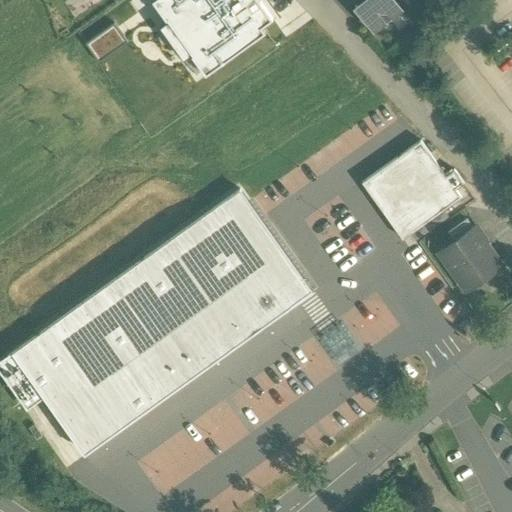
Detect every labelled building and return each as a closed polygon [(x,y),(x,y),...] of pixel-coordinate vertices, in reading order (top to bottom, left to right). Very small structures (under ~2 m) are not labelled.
[(272,19),(259,0),(152,0),(206,74),(265,32),(262,27),(272,19)] [(362,0),(359,3),(355,6),(374,30),(401,9),(394,0),(362,0)] [(87,41),(101,60),(129,39),(115,20),(87,41)] [(420,141),(362,182),(376,201),(380,199),(386,207),(392,216),(388,219),(402,238),(460,197),(454,189),(463,183),(454,170),(446,177),(420,141)] [(40,389),(85,451),(301,297),(304,279),(240,190),(0,361),(0,369),(22,400),(40,389)] [(448,232),(455,241),(473,228),(467,219),(448,232)] [(455,241),(439,252),(464,286),(498,262),(473,228),(455,241)] [(340,319),(319,334),(341,366),(362,351),(340,319)]
